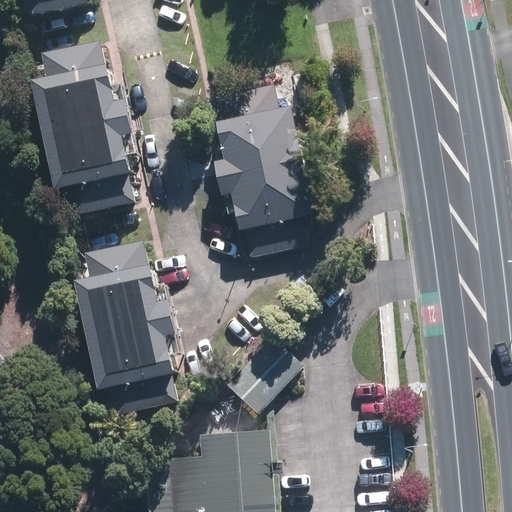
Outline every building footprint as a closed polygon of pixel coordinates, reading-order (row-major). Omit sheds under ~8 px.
[(25,0),(28,13),(90,0),(25,0)] [(103,48),(41,60),(49,99),(39,101),(58,191),(67,189),(72,213),(134,201),(126,161),(134,159),(119,87),(111,89),(103,48)] [(276,86),(214,98),(222,137),(213,139),(231,229),(240,227),(245,251),(307,239),(299,199),(307,197),(292,125),(284,127),(276,86)] [(145,244),(83,257),(91,296),(82,298),(100,388),(109,386),(114,410),(176,397),(168,357),(176,356),(161,284),(153,285),(145,244)] [(139,458),(143,511),(167,511),(271,504),(264,429),(155,438),(156,457),(139,458)]
